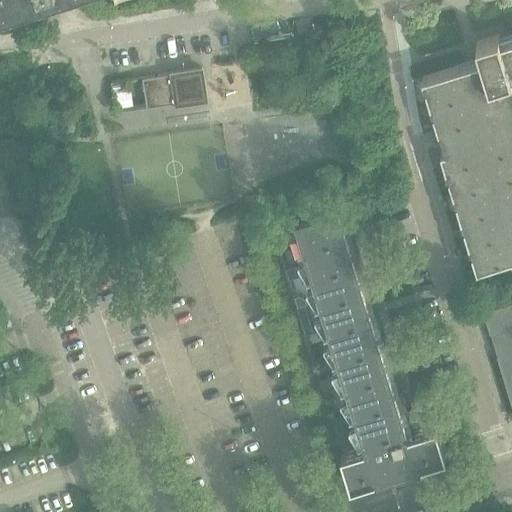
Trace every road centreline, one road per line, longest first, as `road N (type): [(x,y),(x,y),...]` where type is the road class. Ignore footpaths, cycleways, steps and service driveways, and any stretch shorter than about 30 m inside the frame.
road 1 (residential): [(49,44),(374,0)]
road 2 (residential): [(500,476),(419,195)]
road 3 (residential): [(107,511),(21,264)]
